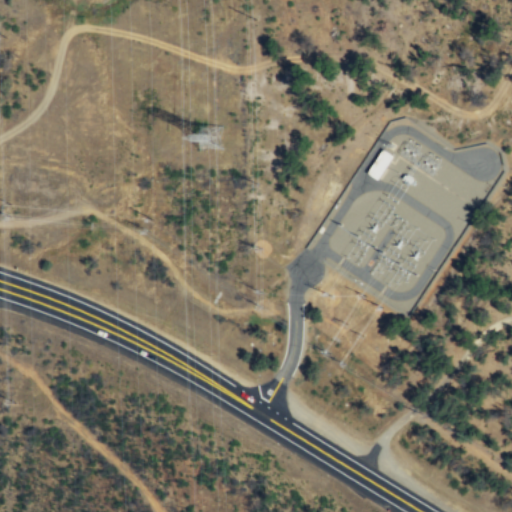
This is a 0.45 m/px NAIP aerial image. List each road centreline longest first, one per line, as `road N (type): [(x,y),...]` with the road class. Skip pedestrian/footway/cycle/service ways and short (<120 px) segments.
road 1 (trunk): [(426,511),(189,372),(0,292)]
road 2 (residential): [(267,418),(292,348),(304,267)]
